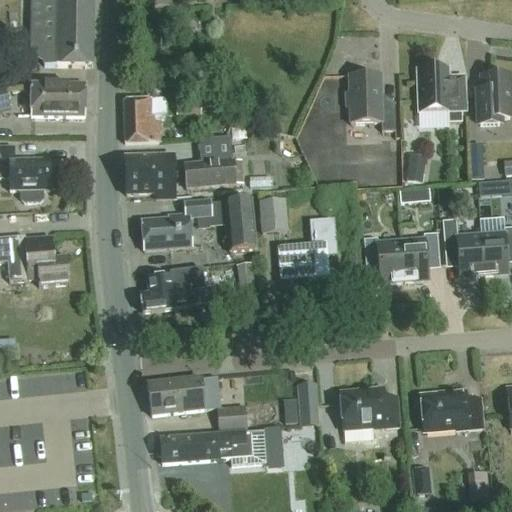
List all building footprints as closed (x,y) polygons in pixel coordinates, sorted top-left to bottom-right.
[(92,70),(93,0),(28,0),(28,50),(44,50),(44,70),(85,70),(92,70)] [(447,81),(447,72),(416,73),(418,115),(447,114),(448,125),(461,125),(461,117),(464,117),(463,80),(447,81)] [(380,106),(379,78),(348,79),(348,95),(344,96),(345,111),(349,111),(349,127),(380,126),(380,135),(394,134),(394,105),(380,106)] [(508,82),(483,83),(483,105),(478,105),(479,130),(499,129),(498,123),(509,123),(509,112),(511,111),(511,92),(508,93),(508,82)] [(85,88),(31,87),(31,120),(84,121),(85,88)] [(0,118),(10,115),(4,92),(0,93),(0,118)] [(164,118),(165,118),(165,108),(161,103),(123,104),(122,147),(159,145),(158,124),(164,124),(164,118)] [(199,119),(200,108),(177,105),(176,117),(199,119)] [(231,132),(231,144),(246,143),(245,132),(231,132)] [(13,150),(0,150),(0,181),(9,182),(9,194),(19,194),(19,203),(23,206),(39,205),(42,202),(42,194),(49,193),(49,162),(13,163),(13,150)] [(125,161),(124,198),(156,199),(156,203),(172,204),(173,162),(125,161)] [(239,164),(231,164),(183,168),(185,192),(233,188),(241,187),(239,164)] [(505,180),(511,179),(511,164),(503,165),(505,180)] [(408,166),(406,184),(422,186),(425,168),(408,166)] [(510,184),(490,186),(491,200),(511,199),(510,184)] [(410,194),(398,195),(399,207),(411,206),(410,194)] [(228,255),(253,253),(249,203),(223,206),(226,230),(228,255)] [(262,238),(287,236),(284,205),(259,207),(262,238)] [(184,208),(184,219),(167,221),(168,224),(141,226),(143,256),(190,253),(188,223),(210,222),(209,207),(209,206),(184,208)] [(223,206),(209,207),(210,222),(211,231),(226,230),(223,206)] [(482,280),(479,239),(456,241),(454,222),(441,223),(442,237),(444,263),(457,262),(458,282),(482,280)] [(309,249),(278,252),(280,282),(325,278),(324,261),(335,260),(332,223),(307,225),(309,249)] [(479,239),(482,280),(507,278),(505,258),(511,257),(511,231),(502,232),(503,237),(479,239)] [(399,245),(402,286),(427,284),(425,264),(438,263),(436,237),(422,238),(423,243),(399,245)] [(51,242),(23,244),(23,239),(0,241),(0,265),(7,265),(9,287),(27,285),(38,284),(38,292),(69,289),(66,262),(53,263),(51,242)] [(402,286),(399,245),(376,247),(375,242),(362,243),(364,269),(377,268),(378,288),(402,286)] [(249,265),(235,267),(242,326),(257,324),(249,265)] [(173,312),(197,309),(195,294),(203,293),(201,271),(168,275),(169,279),(145,282),(147,297),(139,298),(141,316),(173,312)] [(13,343),(0,344),(0,365),(15,365),(13,343)] [(200,382),(146,389),(146,390),(150,420),(219,412),(215,380),(200,382)] [(315,387),(297,388),(300,429),(318,428),(315,387)] [(356,398),(338,399),(341,436),(397,431),(395,402),(382,403),(381,392),(355,394),(356,398)] [(446,400),(418,402),(421,434),(465,431),(466,435),(481,433),(479,408),(465,409),(463,394),(446,396),(446,400)] [(218,435),(247,433),(245,410),(216,412),(218,435)] [(298,416),(283,417),(283,429),(299,428),(298,416)] [(266,467),(264,444),(263,436),(159,443),(160,449),(157,449),(156,452),(157,456),(158,459),(161,459),(161,468),(230,463),(231,463),(232,469),(266,467)] [(414,474),(411,475),(414,499),(417,499),(417,500),(428,499),(428,498),(430,498),(428,472),(424,473),(424,472),(414,473),(414,474)] [(487,494),(487,475),(458,476),(458,495),(487,494)]
